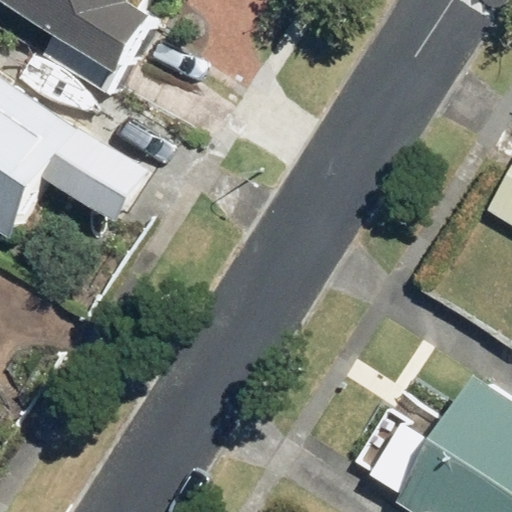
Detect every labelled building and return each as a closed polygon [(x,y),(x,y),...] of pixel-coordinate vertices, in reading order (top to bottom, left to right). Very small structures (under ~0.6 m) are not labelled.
[(16,0),(132,69),(167,10),(149,0),(16,0)] [(0,221),(24,237),(96,127),(0,64),(0,221)] [(189,148),(129,111),(109,143),(169,180),(189,148)] [(511,181),(494,210),(511,220),(511,181)] [(511,511),(511,389),(488,375),(406,502),(421,511),(511,511)]
